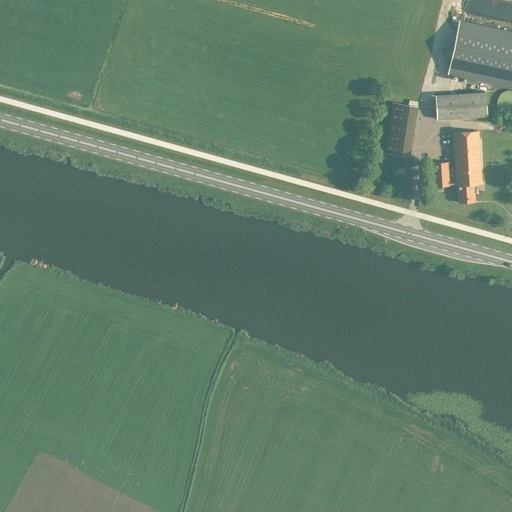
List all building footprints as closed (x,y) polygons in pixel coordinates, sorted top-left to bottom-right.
[(476,0),(477,0),(470,0),(469,0),(469,8),(475,9),(475,13),(484,14),(484,0),(476,0)] [(511,32),(459,21),(448,70),(511,83),(511,32)] [(436,117),(486,114),(485,90),(434,93),(436,117)] [(384,151),(408,155),(416,104),(391,100),(384,151)] [(472,183),(481,182),(478,128),(451,130),(453,159),(430,161),(432,185),(456,183),(457,200),(473,200),(472,183)] [(404,174),(404,166),(393,165),(393,173),(404,174)]
